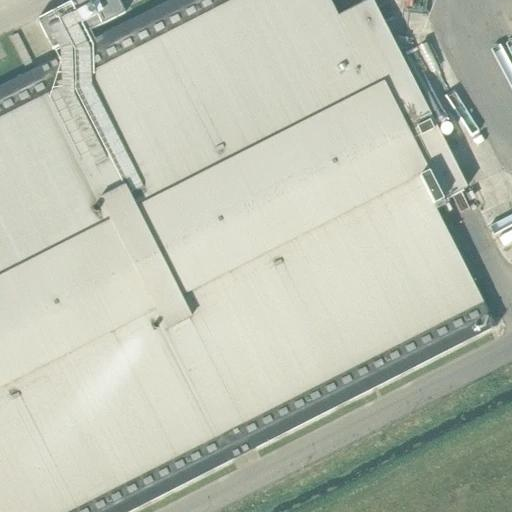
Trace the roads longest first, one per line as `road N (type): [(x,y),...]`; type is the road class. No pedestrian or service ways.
road 1 (unknown): [(188,511),(511,346)]
road 2 (unknown): [(466,0),(480,57),(511,113)]
